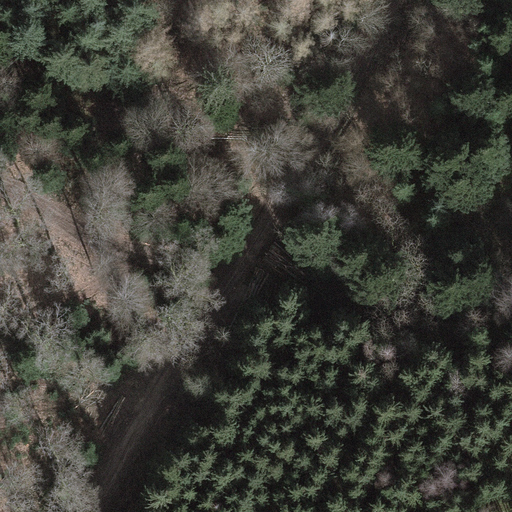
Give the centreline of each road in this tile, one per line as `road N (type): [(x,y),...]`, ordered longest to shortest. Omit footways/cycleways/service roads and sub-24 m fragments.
road 1 (track): [(383,0),(276,199),(137,394),(71,511)]
road 2 (track): [(186,328),(13,191)]
